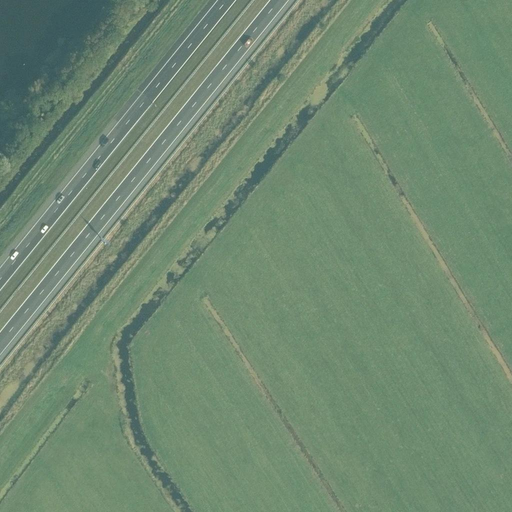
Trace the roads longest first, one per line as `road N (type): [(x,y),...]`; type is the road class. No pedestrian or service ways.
road 1 (motorway): [(0,338),(275,0)]
road 2 (motorway): [(225,0),(0,275)]
